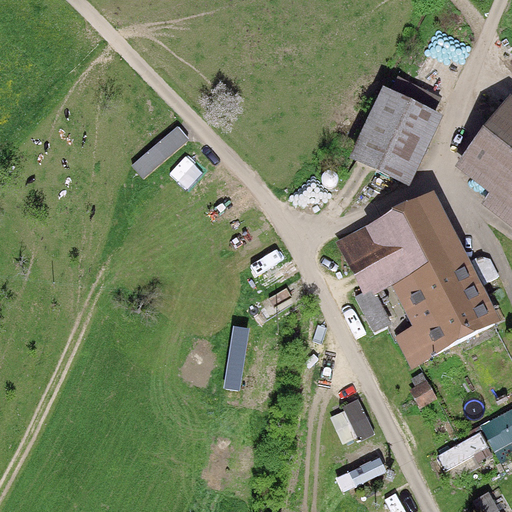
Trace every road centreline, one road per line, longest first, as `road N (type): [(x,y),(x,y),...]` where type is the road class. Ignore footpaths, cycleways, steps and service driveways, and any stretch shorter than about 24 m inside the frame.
road 1 (track): [(447,511),(301,244),(77,0)]
road 2 (track): [(202,134),(146,155),(95,300),(0,491)]
